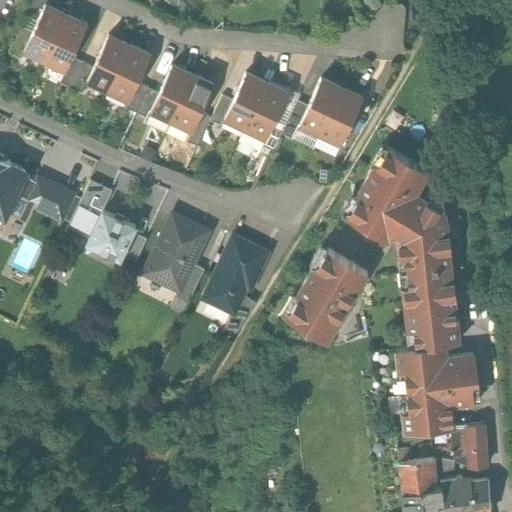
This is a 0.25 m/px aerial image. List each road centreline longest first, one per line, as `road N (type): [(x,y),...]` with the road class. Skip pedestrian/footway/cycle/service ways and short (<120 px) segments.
road 1 (residential): [(0,106),(222,207),(281,209)]
road 2 (residential): [(101,0),(180,37),(329,46),(389,27)]
road 3 (residential): [(478,328),(509,511)]
